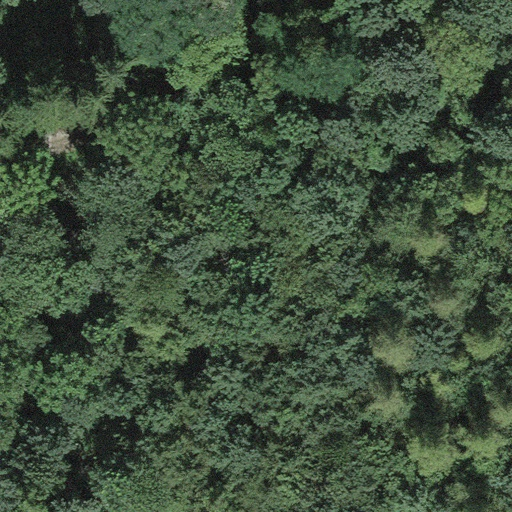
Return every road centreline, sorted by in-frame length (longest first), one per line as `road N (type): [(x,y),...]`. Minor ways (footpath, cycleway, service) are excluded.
road 1 (track): [(0,162),(168,94),(269,0)]
road 2 (track): [(96,0),(0,82)]
